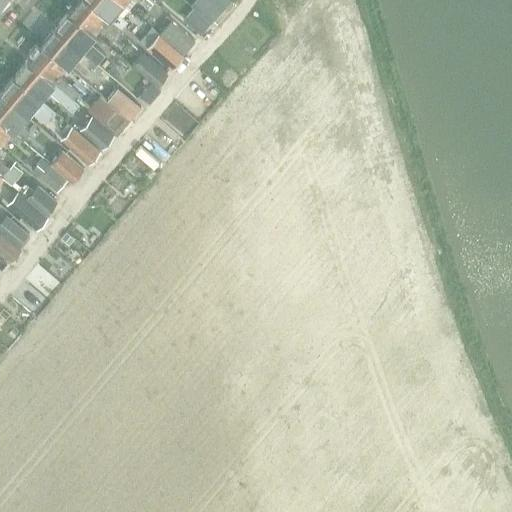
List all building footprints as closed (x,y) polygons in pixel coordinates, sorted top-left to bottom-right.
[(113,36),(119,29),(85,0),(76,0),(67,12),(94,34),(101,26),(113,36)] [(128,9),(121,3),(117,0),(85,0),(119,29),(126,21),(121,17),(128,9)] [(136,0),(148,10),(155,2),(151,0),(117,0),(121,3),(128,9),(134,0),(136,0)] [(184,0),(210,22),(228,0),(184,0)] [(182,20),(200,35),(210,22),(192,7),(182,20)] [(88,41),(94,34),(67,12),(53,28),(95,64),(103,54),(88,41)] [(169,20),(158,34),(182,54),(193,40),(169,20)] [(182,54),(149,27),(138,41),(170,68),(182,54)] [(89,71),(95,64),(53,28),(39,45),(65,67),(67,66),(74,57),(89,71)] [(71,70),(67,66),(65,67),(39,45),(25,61),(59,90),(77,105),(77,104),(71,99),(76,93),(58,77),(64,69),(68,73),(71,70)] [(142,53),(131,65),(156,86),(166,73),(142,53)] [(70,112),(77,105),(59,90),(25,61),(12,77),(38,100),(45,91),(70,112)] [(52,111),(38,100),(12,77),(0,90),(0,94),(25,116),(30,109),(44,121),(52,111)] [(148,104),(158,92),(159,90),(149,83),(138,96),(148,104)] [(128,120),(116,86),(104,100),(128,120)] [(18,124),(25,116),(0,94),(0,121),(21,140),(28,132),(18,124)] [(104,100),(99,96),(88,109),(116,133),(128,120),(104,100)] [(100,148),(112,135),(90,117),(79,130),(100,148)] [(20,139),(21,140),(0,121),(0,145),(7,137),(16,144),(20,139)] [(60,140),(87,164),(98,151),(70,128),(60,140)] [(32,147),(37,140),(29,133),(23,140),(32,147)] [(49,164),(70,182),(71,182),(82,169),(60,150),(49,164)] [(67,179),(41,158),(31,170),(57,191),(67,179)] [(37,185),(30,194),(20,186),(19,187),(10,180),(8,183),(44,214),(55,201),(37,185)] [(46,217),(25,198),(13,211),(34,230),(46,217)] [(30,235),(5,214),(0,220),(0,231),(19,247),(30,235)] [(0,251),(9,260),(19,249),(0,232),(0,251)] [(65,233),(60,239),(67,244),(72,239),(65,233)]
